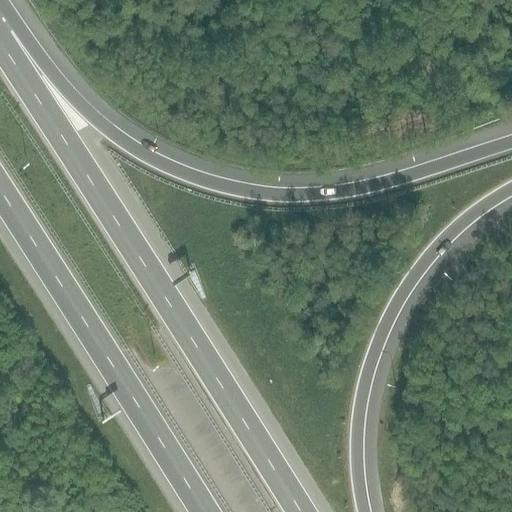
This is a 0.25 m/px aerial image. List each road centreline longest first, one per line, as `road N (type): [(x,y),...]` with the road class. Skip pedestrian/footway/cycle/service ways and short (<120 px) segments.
road 1 (motorway): [(511,142),(374,182),(301,193),(225,183),(125,143),(0,39)]
road 2 (trunk): [(299,511),(0,40)]
road 3 (motorway): [(362,511),(361,401),(388,319),(443,239),(511,189)]
road 4 (trunk): [(0,193),(204,511)]
